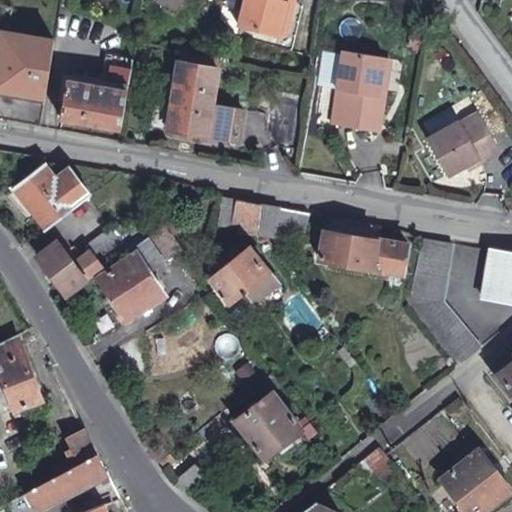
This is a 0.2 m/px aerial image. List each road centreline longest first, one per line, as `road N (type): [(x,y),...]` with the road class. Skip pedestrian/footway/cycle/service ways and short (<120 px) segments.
road 1 (residential): [(0,128),(511,228)]
road 2 (unclassified): [(284,511),(511,333)]
road 3 (residential): [(125,460),(42,306),(0,250)]
